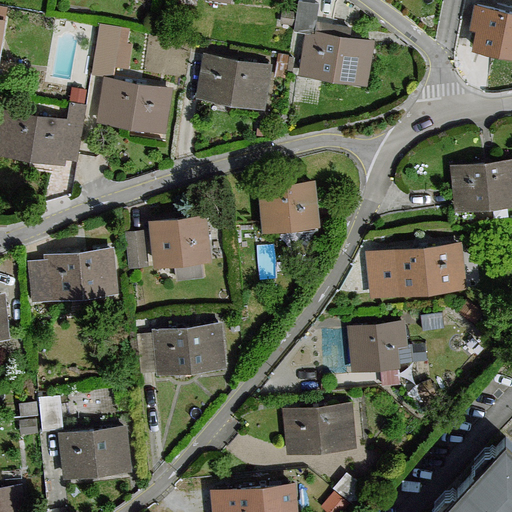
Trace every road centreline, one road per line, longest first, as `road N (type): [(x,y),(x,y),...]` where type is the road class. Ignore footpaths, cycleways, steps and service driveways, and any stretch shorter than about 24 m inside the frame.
road 1 (residential): [(385,154),(371,200),(323,292),(178,468),(125,511)]
road 2 (residential): [(0,241),(98,203),(322,140),(385,154)]
road 3 (residential): [(446,113),(434,49),(369,0)]
